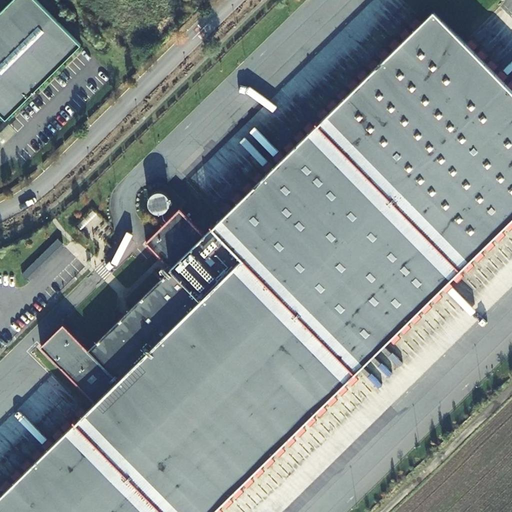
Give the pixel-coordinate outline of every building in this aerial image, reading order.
[(36,0),(11,0),(0,11),(0,113),(6,119),(81,45),(36,0)] [(0,494),(0,511),(211,511),(511,217),(511,88),(434,10),(205,234),(180,208),(146,242),(171,267),(88,348),(64,324),(41,346),(95,401),(0,494)] [(156,212),(160,213),(164,211),(167,209),(169,205),(169,201),(168,197),(165,194),(162,192),(158,192),(154,193),(151,196),(149,200),(148,204),(150,208),(153,211),(156,212)] [(28,280),(64,246),(57,239),(22,273),(28,280)] [(280,511),(378,414),(306,452),(321,437),(306,437),(311,432),(298,432),(288,442),(292,449),(300,444),(292,452),(299,459),(299,465),(283,465),(271,476),(288,468),(288,485),(279,494),(250,509),(252,511),(280,511)]
